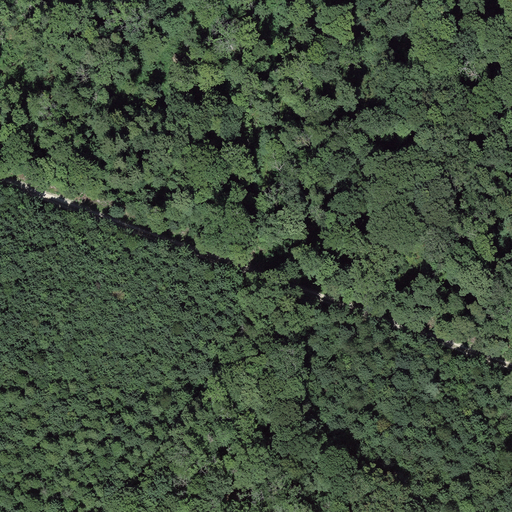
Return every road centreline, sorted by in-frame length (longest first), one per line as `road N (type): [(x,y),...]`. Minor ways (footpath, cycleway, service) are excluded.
road 1 (track): [(511,363),(0,177)]
road 2 (track): [(250,266),(301,0)]
